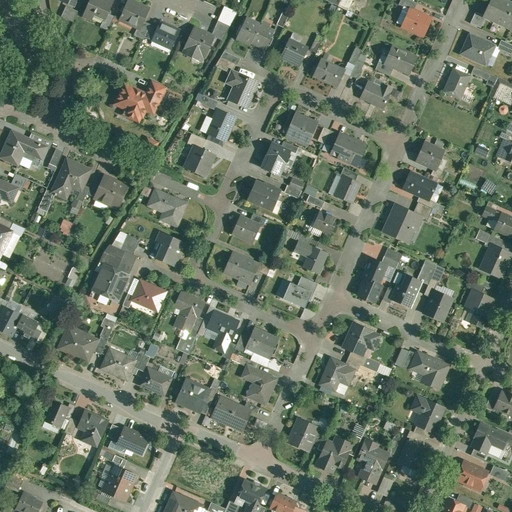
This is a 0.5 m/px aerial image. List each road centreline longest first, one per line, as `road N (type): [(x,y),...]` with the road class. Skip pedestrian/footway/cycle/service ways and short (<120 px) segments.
road 1 (residential): [(401,142),(280,91),(270,97),(221,202)]
road 2 (residential): [(221,202),(199,261),(204,285),(315,336)]
road 3 (residential): [(0,346),(177,424)]
road 4 (residential): [(331,299),(401,142)]
road 5 (residential): [(420,511),(482,360)]
road 6 (residential): [(331,299),(482,360)]
road 7 (residential): [(401,142),(462,0)]
road 8 (residential): [(259,461),(315,336)]
road 9 (residential): [(44,0),(73,73),(50,125)]
road 10 (residential): [(259,461),(373,511)]
